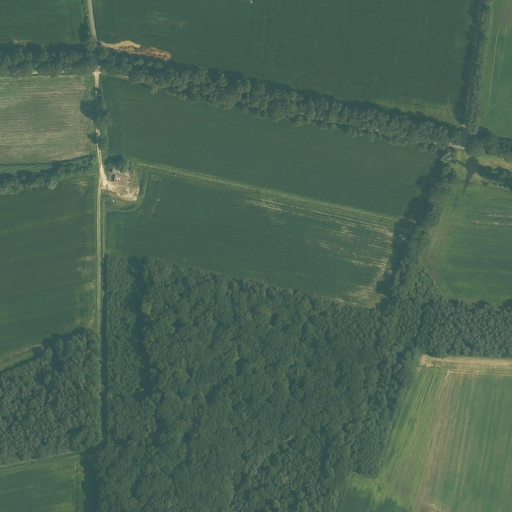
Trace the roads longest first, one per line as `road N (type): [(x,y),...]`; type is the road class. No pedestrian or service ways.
road 1 (unclassified): [(97,69),(463,147)]
road 2 (track): [(97,511),(99,177)]
road 3 (unclassified): [(463,147),(481,0)]
